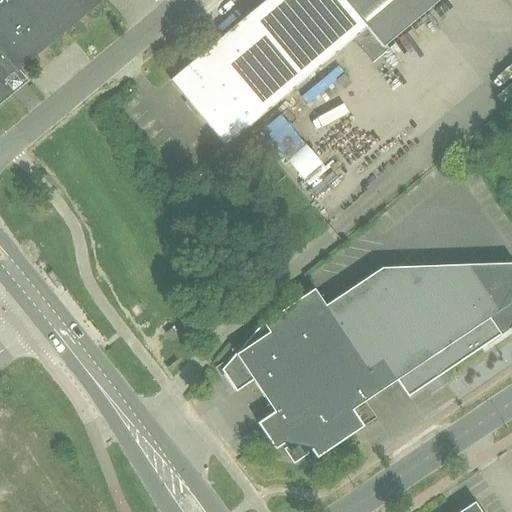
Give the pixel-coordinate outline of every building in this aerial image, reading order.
[(0,0),(0,101),(10,93),(0,81),(14,69),(17,73),(95,7),(88,0),(0,0)] [(232,141),(353,40),(371,62),(386,50),(383,48),(440,0),(265,0),(170,80),(228,149),(234,144),(232,141)] [(221,370),(236,392),(253,381),(274,412),(257,423),(275,450),(284,444),(289,452),(297,446),(303,455),(311,450),(317,458),(376,418),(365,402),(397,381),(408,397),(511,327),(511,263),(466,265),(381,268),(325,305),(314,289),(262,324),(221,370)] [(64,286),(53,272),(48,277),(58,291),(64,286)] [(172,329),(166,334),(171,340),(177,335),(172,329)] [(480,511),(474,502),(459,511),(480,511)]
